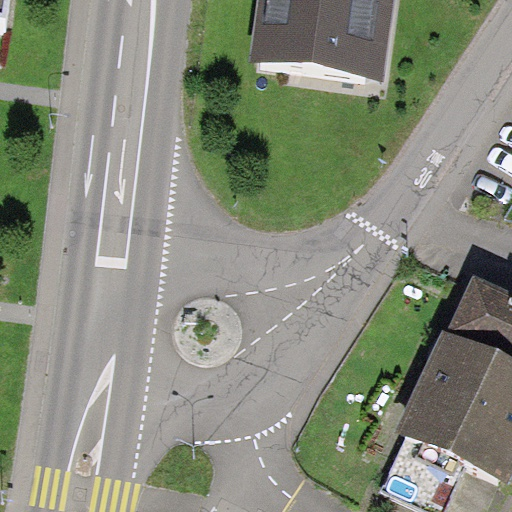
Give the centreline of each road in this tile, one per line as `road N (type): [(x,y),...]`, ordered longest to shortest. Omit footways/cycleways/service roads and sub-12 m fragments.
road 1 (residential): [(511,40),(432,173),(323,282)]
road 2 (secondary): [(118,238),(149,0)]
road 3 (residential): [(323,282),(232,271),(118,238)]
road 4 (secondary): [(95,419),(118,238)]
road 5 (residential): [(234,402),(323,282)]
road 6 (residential): [(290,511),(234,480),(234,402)]
road 7 (residential): [(95,419),(234,402)]
